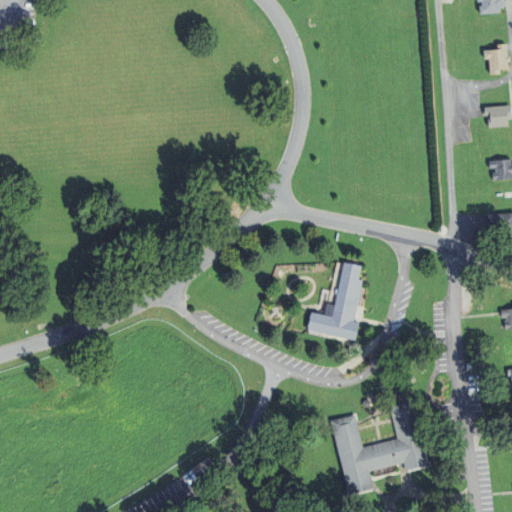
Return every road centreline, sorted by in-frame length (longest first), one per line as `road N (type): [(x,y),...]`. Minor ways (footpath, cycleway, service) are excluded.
road 1 (residential): [(104,318),(164,291),(272,204),(294,154),(299,105),(296,55),(264,0)]
road 2 (residential): [(511,267),(272,204)]
